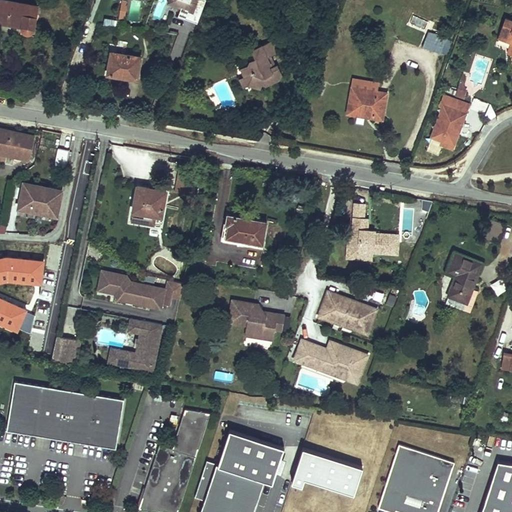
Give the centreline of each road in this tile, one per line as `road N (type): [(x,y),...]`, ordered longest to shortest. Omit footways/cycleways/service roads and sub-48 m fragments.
road 1 (residential): [(459,190),(0,110)]
road 2 (unknown): [(109,129),(65,328)]
road 3 (unknown): [(334,168),(310,274),(368,294)]
